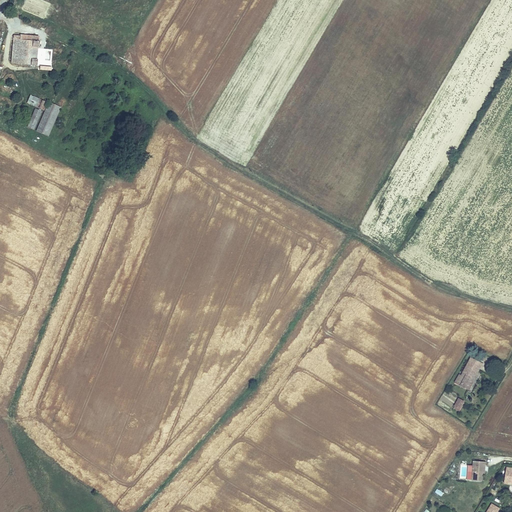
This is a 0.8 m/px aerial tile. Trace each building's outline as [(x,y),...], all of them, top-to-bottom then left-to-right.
[(36,41),(14,39),(11,66),(25,68),(37,70),(39,44),(36,44),(36,41)] [(49,107),(31,100),(28,106),(47,113),(49,107)] [(63,112),(51,107),(46,119),(39,136),(51,141),(63,112)] [(43,118),(36,115),(29,132),(37,135),(43,118)] [(477,373),(480,367),(469,362),(466,368),(477,373)] [(466,368),(461,379),(458,378),(454,386),(467,392),(477,373),(466,368)] [(460,412),(463,405),(458,402),(454,409),(460,412)] [(472,481),(483,481),(483,473),(485,473),(486,461),(473,460),(472,481)] [(489,503),(486,511),(497,511),(499,506),(489,503)]
